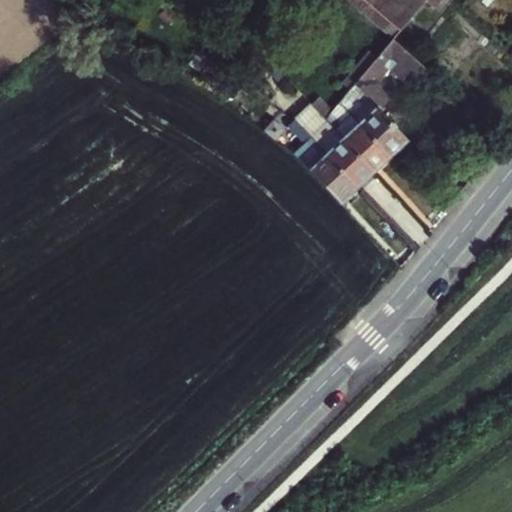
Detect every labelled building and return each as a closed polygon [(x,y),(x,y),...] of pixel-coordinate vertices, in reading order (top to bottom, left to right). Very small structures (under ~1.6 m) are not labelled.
[(348,0),(372,19),(368,24),(378,32),(404,0),(417,0),(418,1),(418,0),(348,0)] [(347,87),(377,56),(370,49),(340,81),(347,87)] [(355,92),(341,110),(394,166),(413,149),(400,135),(396,138),(355,92)] [(341,110),(328,126),(377,181),(394,166),(341,110)] [(328,126),(312,145),(360,196),(377,181),(328,126)] [(312,145),(300,161),(344,210),(360,196),(312,145)]
